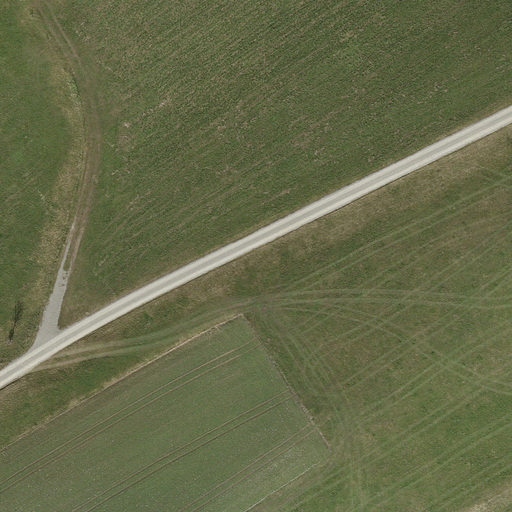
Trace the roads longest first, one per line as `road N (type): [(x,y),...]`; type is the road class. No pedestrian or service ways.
road 1 (track): [(0,378),(159,286),(511,113)]
road 2 (track): [(40,352),(95,147),(86,88),(29,8)]
